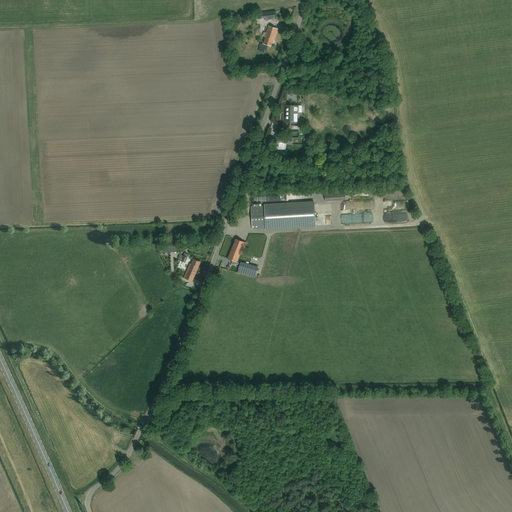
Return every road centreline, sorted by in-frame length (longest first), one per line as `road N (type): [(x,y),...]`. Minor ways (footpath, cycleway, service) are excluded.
road 1 (unclassified): [(89,511),(87,496),(128,454),(170,369),(305,0)]
road 2 (primary): [(67,511),(0,361)]
